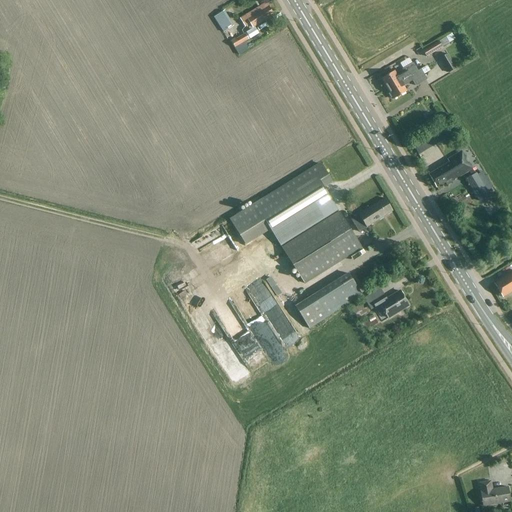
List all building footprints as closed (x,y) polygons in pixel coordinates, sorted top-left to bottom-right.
[(273,15),(266,3),(239,19),(244,27),(250,24),(253,28),(273,15)] [(223,12),(213,18),(218,26),(218,25),(223,33),(231,28),(226,20),(225,21),(224,19),(227,17),(223,12)] [(454,32),(459,39),(465,34),(460,28),(454,32)] [(248,40),(245,34),(230,42),(238,55),(248,49),(244,43),(248,40)] [(450,35),(440,41),(443,47),(454,41),(450,35)] [(442,48),(443,47),(440,41),(438,42),(437,42),(421,51),(424,54),(426,58),(442,48)] [(455,65),(448,54),(440,59),(448,74),(456,69),(454,66),(455,65)] [(381,80),(387,90),(409,77),(418,72),(413,64),(402,70),(404,74),(397,78),(394,72),(381,80)] [(426,80),(423,75),(430,71),(427,67),(420,70),(418,72),(409,77),(387,90),(393,100),(405,92),(402,87),(412,81),(415,87),(426,80)] [(454,136),(456,129),(447,127),(446,134),(454,136)] [(448,163),(428,175),(436,188),(444,183),(446,185),(463,175),(480,203),(489,198),(461,152),(446,160),(448,163)] [(270,229),(305,284),(361,248),(323,188),(332,182),(321,164),(231,221),(246,245),(270,229)] [(358,215),(351,220),(359,232),(392,211),(385,199),(358,215)] [(203,248),(209,246),(216,262),(235,253),(233,249),(237,247),(232,235),(211,244),(208,236),(199,240),(203,248)] [(511,273),(495,284),(503,297),(511,291),(511,273)] [(286,296),(293,291),(280,274),(275,277),(282,286),(280,287),(286,296)] [(309,329),(326,319),(361,296),(347,274),(295,307),(309,329)] [(241,277),(233,283),(247,305),(258,297),(252,288),(249,290),(241,277)] [(383,295),(372,302),(376,309),(381,306),(388,319),(408,306),(399,292),(386,300),(383,295)] [(202,315),(211,326),(221,317),(212,307),(202,315)] [(301,325),(290,329),(296,347),(308,343),(301,325)] [(490,482),(479,484),(483,507),(510,502),(508,488),(492,491),(490,482)]
